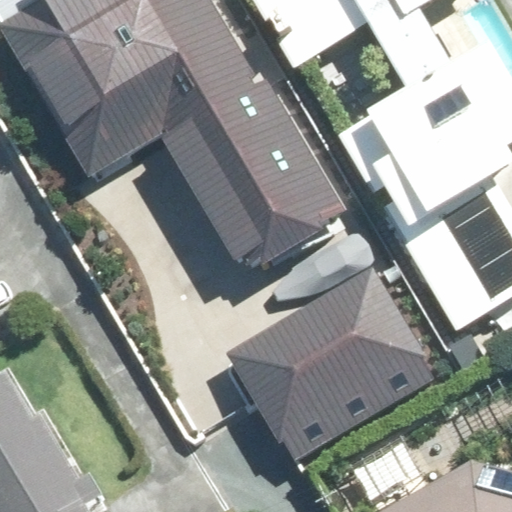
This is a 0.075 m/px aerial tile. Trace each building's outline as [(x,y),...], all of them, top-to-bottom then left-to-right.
[(26,0),(0,15),(0,18),(93,176),(163,135),(243,270),(342,211),(264,79),(253,86),(202,0),(26,0)] [(250,0),(295,74),(365,33),(404,98),(345,133),(463,332),(511,303),(511,185),(511,186),(511,185),(511,23),(498,0),(250,0)] [(368,269),(228,354),(293,461),(433,375),(368,269)] [(41,416),(14,371),(0,379),(0,511),(97,511),(94,506),(107,498),(94,473),(86,477),(48,411),(41,416)] [(511,511),(511,466),(479,458),(386,511),(511,511)]
